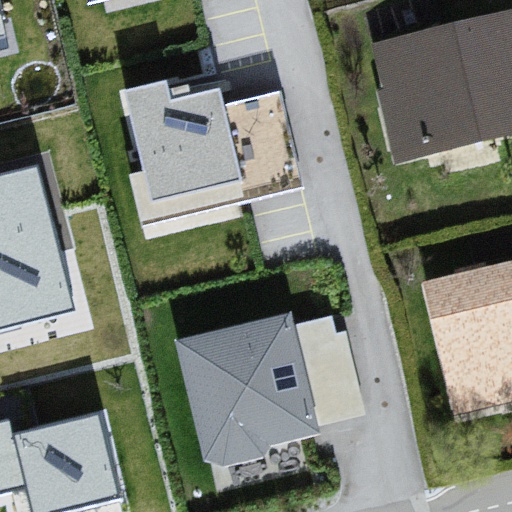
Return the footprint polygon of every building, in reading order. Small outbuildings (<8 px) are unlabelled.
[(0,0),(0,54),(12,52),(0,0)] [(94,0),(97,12),(147,0),(94,0)] [(511,23),(377,54),(404,172),(511,147),(511,23)] [(173,91),(130,102),(149,180),(140,187),(150,231),(247,208),(221,105),(179,116),(173,91)] [(50,169),(0,180),(0,346),(86,326),(50,169)] [(511,271),(434,289),(461,407),(511,395),(511,271)] [(294,323),(181,349),(210,473),(322,447),(294,323)] [(12,419),(0,421),(0,499),(30,494),(33,511),(100,511),(126,507),(109,420),(16,439),(12,419)]
